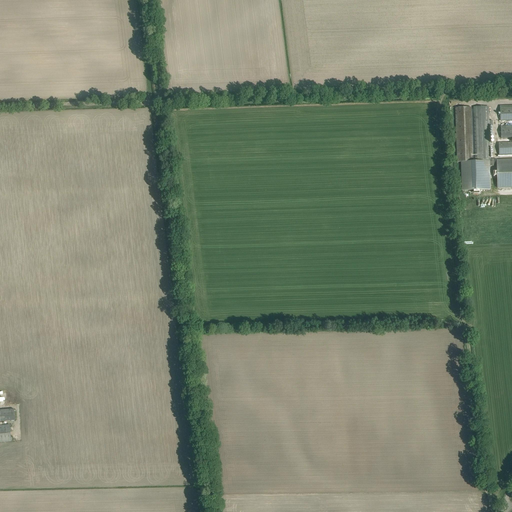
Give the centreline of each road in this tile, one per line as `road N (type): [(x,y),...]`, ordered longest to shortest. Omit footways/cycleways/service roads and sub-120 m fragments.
road 1 (track): [(161,100),(511,89)]
road 2 (track): [(0,106),(161,100)]
